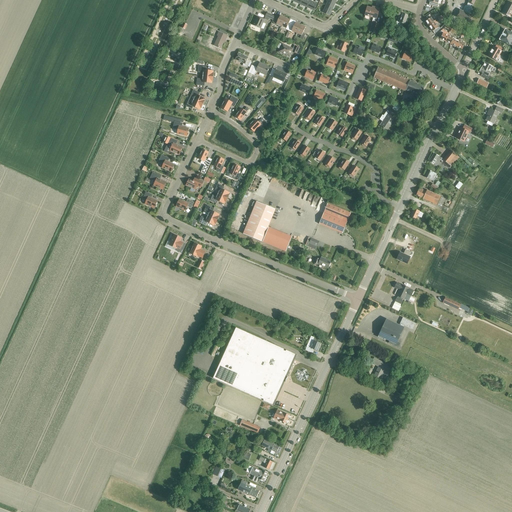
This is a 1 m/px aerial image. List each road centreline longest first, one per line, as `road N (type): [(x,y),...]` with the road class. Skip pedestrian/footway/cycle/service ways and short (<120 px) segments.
road 1 (secondary): [(258,511),(357,299)]
road 2 (residential): [(357,299),(216,241)]
road 3 (residential): [(400,207),(377,196),(377,168),(295,127)]
road 4 (residential): [(216,241),(164,214),(198,140)]
road 5 (unknown): [(376,259),(300,221),(263,190)]
road 6 (secondary): [(400,207),(454,90)]
